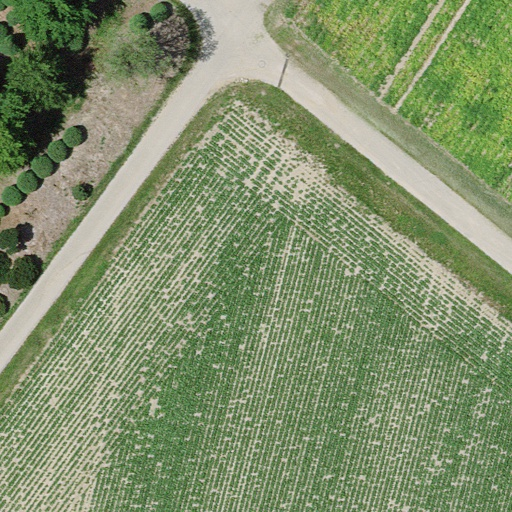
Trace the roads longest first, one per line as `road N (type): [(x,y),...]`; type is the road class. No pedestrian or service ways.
road 1 (track): [(256,0),(0,353)]
road 2 (track): [(193,0),(511,264)]
